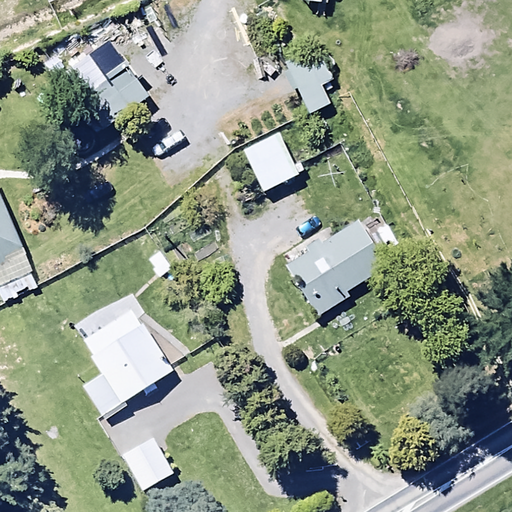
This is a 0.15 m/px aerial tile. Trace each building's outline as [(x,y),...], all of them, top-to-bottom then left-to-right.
[(128,54),(110,26),(68,53),(86,81),(98,74),(128,54)] [(327,90),(303,55),(277,72),(301,108),(327,90)] [(124,118),(111,95),(77,114),(91,137),(124,118)] [(346,108),(319,126),(344,162),(370,143),(346,108)] [(295,180),(275,138),(238,155),(258,197),(295,180)] [(391,144),(350,169),(384,225),(425,200),(391,144)] [(18,253),(0,210),(0,286),(11,281),(2,260),(18,253)] [(381,271),(353,225),(281,269),(311,320),(344,300),(341,295),(381,271)] [(172,271),(139,229),(125,240),(158,282),(172,271)] [(170,382),(128,314),(78,345),(97,375),(77,387),(97,419),(129,400),(132,406),(170,382)]
